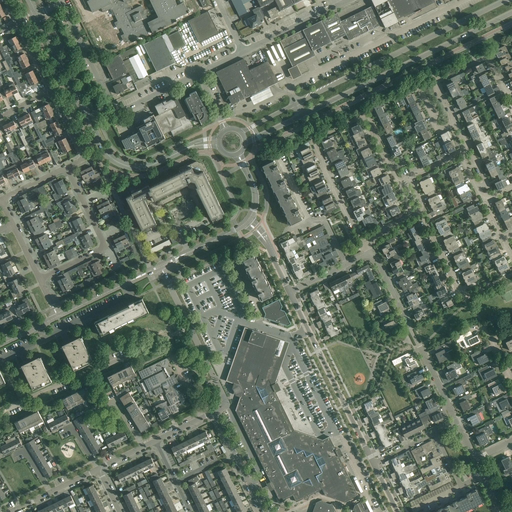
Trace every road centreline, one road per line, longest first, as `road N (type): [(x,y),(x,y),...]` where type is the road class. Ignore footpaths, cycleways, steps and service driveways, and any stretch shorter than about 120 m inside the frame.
road 1 (unclassified): [(220,118),(464,0)]
road 2 (residential): [(363,240),(312,142),(365,114),(397,183)]
road 3 (unclassified): [(397,511),(289,291)]
road 4 (tertiary): [(187,147),(142,166),(109,156),(36,14)]
road 5 (tertiary): [(506,0),(295,103)]
road 6 (tertiary): [(301,115),(511,13)]
road 7 (residential): [(474,459),(370,251)]
road 8 (residential): [(4,410),(188,326)]
road 9 (residential): [(454,123),(434,82),(488,56),(511,106)]
road 10 (residential): [(0,360),(132,295)]
road 11 (residential): [(424,222),(463,296),(511,273)]
road 12 (unclassified): [(242,52),(351,0)]
road 13 (residential): [(171,227),(161,222),(158,204),(192,194),(200,220),(179,230)]
